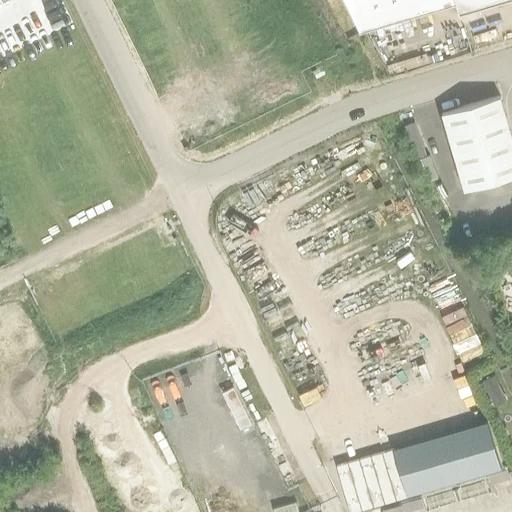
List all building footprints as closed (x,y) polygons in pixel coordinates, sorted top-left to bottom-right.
[(458,13),(501,0),(344,0),(359,31),(366,29),(456,3),(458,13)] [(511,138),(500,96),(441,113),(464,190),(511,176),(511,138)] [(91,398),(62,412),(111,511),(267,511),(242,461),(180,491),(161,452),(223,422),(188,350),(159,364),(141,327),(73,361),(91,398)] [(494,374),(482,381),(495,406),(507,400),(494,374)] [(241,422),(252,419),(240,382),(229,385),(241,422)] [(395,454),(407,495),(407,496),(408,499),(500,473),(486,427),(395,454)] [(395,454),(393,449),(336,466),(349,511),(353,511),(407,496),(407,495),(395,454)]
